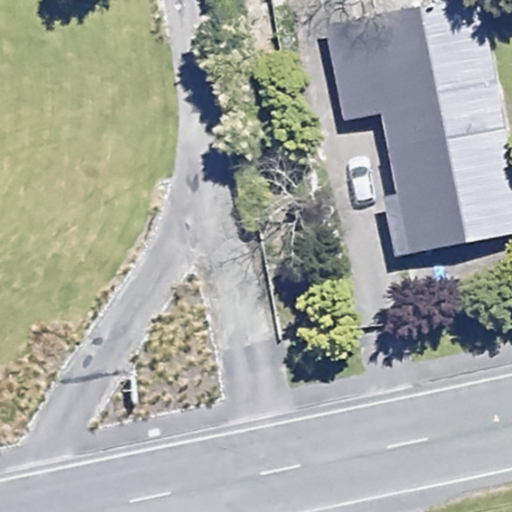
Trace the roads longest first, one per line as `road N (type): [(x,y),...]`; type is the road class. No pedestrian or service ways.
road 1 (tertiary): [(511,412),(275,463)]
road 2 (tertiary): [(275,463),(54,511)]
